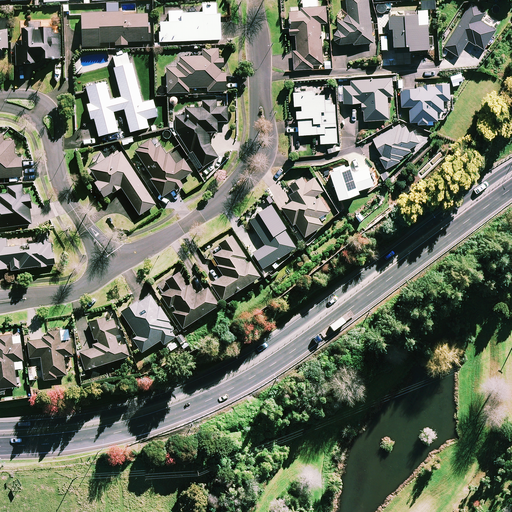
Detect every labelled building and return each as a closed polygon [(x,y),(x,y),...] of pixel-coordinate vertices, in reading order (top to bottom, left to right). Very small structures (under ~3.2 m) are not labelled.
[(374,44),(368,0),(346,0),(348,16),(344,21),(336,22),(338,46),(354,44),(354,46),(374,44)] [(486,14),(471,5),(444,48),(459,58),(469,42),(484,51),(496,31),(481,22),(486,14)] [(216,18),(216,6),(202,7),(203,16),(182,17),(182,13),(169,14),(169,25),(160,25),(160,44),(221,42),(220,18),(216,18)] [(328,24),(327,7),(301,9),(301,11),(290,12),(291,36),(296,36),(297,52),(294,53),(295,71),(314,70),(314,66),(324,66),(321,24),(328,24)] [(128,44),(151,43),(151,29),(148,30),(148,16),(123,17),(123,14),(82,15),(82,49),(100,48),(99,45),(115,44),(115,48),(128,48),(128,44)] [(419,27),(419,16),(390,18),(391,36),(387,37),(388,55),(430,52),(429,26),(419,27)] [(8,51),(7,21),(0,21),(0,59),(2,59),(2,51),(8,51)] [(39,60),(39,64),(54,63),(54,61),(60,61),(60,36),(51,36),(51,30),(41,30),(41,25),(29,25),(29,32),(22,32),(22,45),(16,45),(17,68),(36,68),(36,60),(39,60)] [(225,75),(221,75),(221,71),(224,71),(223,61),(219,61),(218,51),(203,52),(203,59),(180,59),(180,69),(166,70),(167,96),(189,95),(189,90),(208,89),(208,95),(226,94),(225,75)] [(127,55),(113,59),(116,69),(114,69),(121,99),(110,102),(105,84),(86,89),(91,106),(87,107),(91,121),(94,120),(99,139),(118,134),(113,114),(125,111),(131,135),(148,130),(146,122),(157,119),(153,103),(142,105),(132,64),(129,65),(127,55)] [(345,105),(362,104),(362,112),(364,112),(365,122),(390,121),(388,98),(394,97),(393,79),(351,82),(351,85),(343,85),(345,105)] [(419,123),(419,126),(428,126),(428,122),(438,122),(438,113),(445,113),(444,104),(451,103),(450,87),(403,90),(404,110),(409,110),(410,124),(419,123)] [(326,102),(325,92),(295,94),(296,108),(302,107),(302,114),(298,114),(299,136),(321,136),(321,145),(338,144),(336,101),(326,102)] [(202,103),(203,110),(185,111),(185,117),(174,118),(174,132),(200,172),(218,160),(210,148),(209,135),(218,135),(217,124),(228,124),(227,109),(216,110),(215,102),(202,103)] [(379,158),(386,170),(404,160),(403,158),(412,153),(410,150),(420,144),(413,131),(409,133),(404,123),(373,140),(382,156),(379,158)] [(3,143),(3,137),(0,136),(0,180),(22,179),(21,160),(15,160),(14,143),(3,143)] [(151,181),(162,199),(175,191),(176,192),(183,188),(179,182),(192,175),(183,161),(175,166),(168,155),(166,156),(160,148),(155,151),(150,142),(134,151),(153,180),(151,181)] [(156,207),(122,153),(113,159),(112,157),(89,171),(97,184),(95,185),(104,199),(113,194),(113,195),(122,190),(139,217),(156,207)] [(356,174),(354,168),(332,175),(341,202),(360,196),(359,192),(374,187),(369,170),(356,174)] [(324,192),(315,178),(306,183),(303,178),(290,186),(294,194),(290,197),(293,202),(282,209),(293,227),(295,226),(305,241),(323,229),(318,221),(330,213),(319,196),(324,192)] [(24,197),(22,186),(8,188),(9,196),(0,196),(0,229),(32,225),(30,210),(31,210),(30,196),(24,197)] [(286,232),(271,208),(249,223),(265,247),(253,255),(263,271),(278,261),(287,255),(295,250),(284,233),(286,232)] [(46,267),(55,266),(53,254),(52,245),(49,245),(48,236),(38,237),(39,245),(8,250),(7,241),(0,241),(0,272),(8,271),(8,273),(37,269),(37,270),(47,269),(46,267)] [(259,280),(232,238),(218,246),(221,251),(211,258),(223,278),(211,285),(222,304),(259,280)] [(196,297),(180,274),(166,283),(171,290),(161,297),(183,331),(219,308),(207,290),(196,297)] [(171,334),(174,332),(170,325),(171,325),(160,307),(158,308),(151,296),(122,314),(136,338),(132,340),(141,355),(161,343),(163,347),(175,340),(171,334)] [(119,337),(113,319),(106,321),(106,319),(89,324),(97,348),(80,354),(86,372),(129,358),(125,346),(119,348),(116,338),(119,337)] [(61,343),(60,332),(44,334),(45,341),(29,343),(31,360),(42,359),(44,382),(57,381),(57,378),(66,377),(64,358),(73,357),(71,342),(61,343)] [(13,346),(11,336),(0,337),(0,396),(4,396),(3,391),(18,389),(14,364),(24,362),(21,345),(13,346)]
